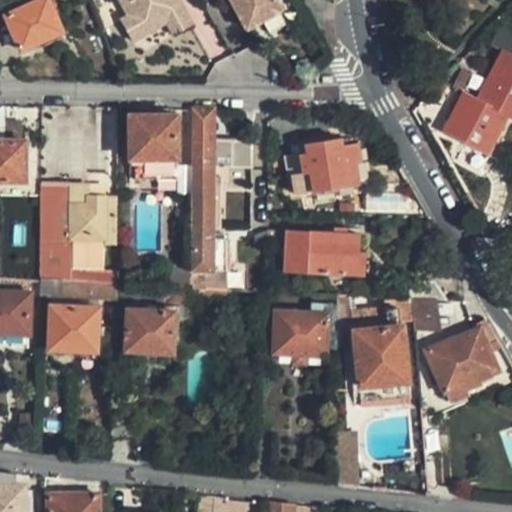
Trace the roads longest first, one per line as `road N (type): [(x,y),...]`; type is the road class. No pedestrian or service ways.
road 1 (residential): [(434,506),(0,456)]
road 2 (residential): [(388,91),(0,91)]
road 3 (residential): [(511,328),(388,91)]
